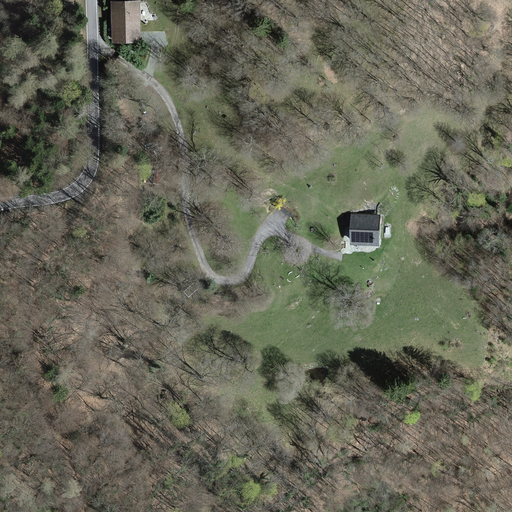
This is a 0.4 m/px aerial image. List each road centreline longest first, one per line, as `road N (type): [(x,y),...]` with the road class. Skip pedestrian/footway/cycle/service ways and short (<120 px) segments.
road 1 (track): [(69,511),(43,429),(20,294),(28,267),(77,206),(78,185)]
road 2 (unclassified): [(83,179),(91,141),(92,0)]
